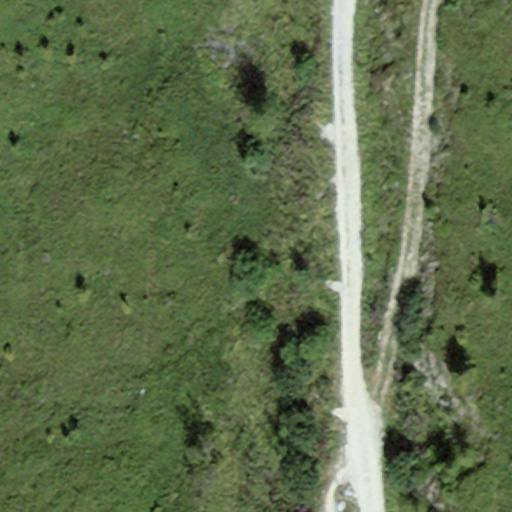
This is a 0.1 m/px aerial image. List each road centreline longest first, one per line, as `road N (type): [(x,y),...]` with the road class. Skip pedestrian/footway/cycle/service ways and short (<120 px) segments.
road 1 (track): [(360,511),(343,0)]
road 2 (track): [(422,0),(396,300),(354,449)]
